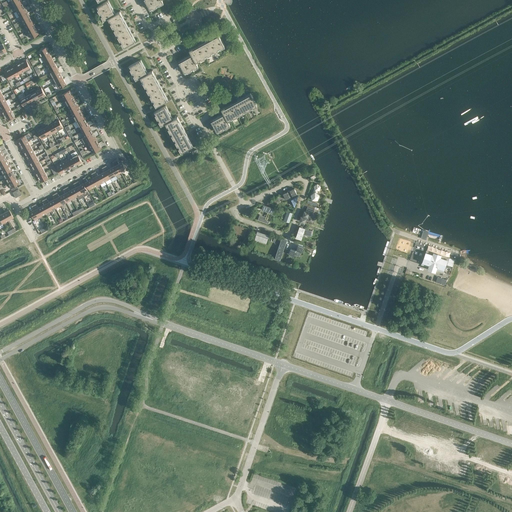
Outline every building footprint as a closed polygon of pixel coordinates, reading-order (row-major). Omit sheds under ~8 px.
[(108,0),(107,1),(98,6),(105,20),(108,18),(109,21),(111,20),(125,46),(136,40),(133,36),(135,35),(134,32),(132,33),(130,29),(132,28),(130,26),(128,27),(126,23),(128,22),(127,19),(125,20),(123,16),(125,15),(123,13),(121,14),(120,11),(116,13),(108,0)] [(144,0),(150,9),(163,1),(162,0),(144,0)] [(24,7),(21,2),(13,6),(16,11),(24,7)] [(27,12),(24,7),(16,11),(19,17),(27,12)] [(30,18),(27,12),(19,17),(22,22),(30,18)] [(33,23),(30,18),(22,22),(25,27),(33,23)] [(35,28),(33,23),(25,27),(28,32),(35,28)] [(39,34),(35,28),(28,32),(31,38),(39,34)] [(218,34),(213,37),(212,35),(210,36),(211,38),(207,40),(206,38),(204,39),(205,41),(201,44),(199,42),(197,43),(198,45),(194,47),(193,45),(191,47),(192,48),(189,50),(191,54),(178,61),(184,72),(198,65),(196,62),(199,60),(198,59),(224,45),(218,34)] [(38,51),(41,57),(49,52),(46,47),(38,51)] [(52,58),(49,52),(41,57),(44,62),(52,58)] [(55,63),(52,58),(44,62),(47,67),(55,63)] [(26,59),(20,62),(25,70),(30,67),(26,59)] [(141,60),(140,60),(130,66),(137,79),(140,77),(142,80),(143,80),(157,105),(168,99),(166,95),(168,94),(166,92),(164,93),(162,88),(164,87),(163,85),(161,86),(159,82),(160,81),(159,79),(157,80),(155,75),(157,74),(156,72),(154,73),(152,70),(148,73),(141,60)] [(25,70),(20,62),(15,65),(19,73),(25,70)] [(57,68),(55,63),(47,67),(49,72),(57,68)] [(19,73),(15,65),(10,68),(14,76),(19,73)] [(14,76),(10,68),(4,71),(9,79),(14,76)] [(60,73),(57,68),(49,72),(52,78),(60,73)] [(63,79),(60,73),(52,78),(55,83),(63,79)] [(66,84),(63,79),(55,83),(58,89),(66,84)] [(46,96),(41,88),(36,91),(40,99),(46,96)] [(72,96),(69,90),(65,93),(64,93),(62,95),(65,100),(72,96)] [(40,99),(36,91),(31,94),(35,102),(40,99)] [(250,93),(246,95),(245,93),(242,95),(243,97),(239,99),(238,97),(236,98),(237,100),(233,102),(232,101),(229,102),(230,104),(226,106),(225,104),(223,105),(224,107),(221,109),(223,113),(210,120),(216,131),(230,124),(228,121),(231,119),(230,118),(256,104),(250,93)] [(35,102),(31,94),(25,97),(30,104),(35,102)] [(75,101),(72,96),(65,100),(67,105),(75,101)] [(30,104),(25,97),(20,100),(24,107),(30,104)] [(9,106),(6,100),(0,103),(0,108),(1,110),(9,106)] [(78,106),(75,101),(67,105),(70,110),(78,106)] [(166,105),(165,106),(164,106),(159,109),(155,111),(162,125),(165,123),(167,126),(168,126),(182,151),(193,145),(191,141),(193,140),(191,137),(189,138),(187,134),(189,133),(188,131),(186,132),(184,128),(185,127),(184,124),(182,125),(180,121),(182,120),(181,118),(179,119),(177,116),(173,118),(172,116),(166,105)] [(12,111),(9,106),(1,110),(4,115),(12,111)] [(81,112),(78,106),(70,110),(73,116),(81,112)] [(15,116),(12,111),(4,115),(7,121),(15,116)] [(84,117),(81,112),(73,116),(76,121),(84,117)] [(87,122),(84,117),(76,121),(79,126),(87,122)] [(63,128),(59,120),(54,123),(58,131),(63,128)] [(90,127),(87,122),(79,126),(82,132),(90,127)] [(58,131),(54,123),(48,126),(53,134),(58,131)] [(53,134),(48,126),(43,129),(47,137),(53,134)] [(93,133),(90,127),(82,132),(85,137),(93,133)] [(47,137),(43,129),(37,132),(42,140),(47,137)] [(95,138),(93,133),(85,137),(88,142),(95,138)] [(28,141),(25,135),(17,139),(20,145),(28,141)] [(98,143),(95,138),(88,142),(90,147),(98,143)] [(31,146),(28,141),(20,145),(23,150),(31,146)] [(101,149),(98,143),(90,147),(93,153),(101,149)] [(34,151),(31,146),(23,150),(26,156),(34,151)] [(37,157),(34,151),(26,156),(29,161),(37,157)] [(77,154),(72,157),(76,165),(82,161),(81,160),(78,155),(77,154)] [(39,162),(37,157),(29,161),(31,166),(39,162)] [(76,165),(72,157),(67,159),(71,167),(76,165)] [(71,167),(67,159),(61,162),(66,170),(71,167)] [(0,169),(9,165),(6,160),(0,163),(0,169)] [(117,160),(115,161),(121,173),(126,170),(127,171),(129,169),(126,163),(124,164),(122,162),(119,164),(117,160)] [(121,173),(115,161),(112,162),(115,166),(111,168),(116,176),(121,173)] [(42,167),(39,162),(31,166),(34,171),(42,167)] [(66,170),(61,162),(56,165),(60,173),(66,170)] [(11,169),(9,165),(0,169),(2,174),(11,169)] [(106,166),(104,167),(110,179),(116,176),(111,168),(108,169),(106,166)] [(45,172),(42,167),(34,171),(37,177),(45,172)] [(110,179),(104,167),(102,168),(104,172),(101,174),(105,181),(110,179)] [(14,174),(11,169),(2,174),(5,179),(14,174)] [(96,171),(93,172),(100,184),(105,181),(101,174),(98,175),(96,171)] [(48,178),(45,172),(37,177),(40,182),(48,178)] [(100,184),(93,172),(91,174),(93,178),(90,179),(95,187),(100,184)] [(16,178),(14,174),(5,179),(7,183),(16,178)] [(85,177),(83,178),(89,190),(95,187),(90,179),(87,181),(85,177)] [(19,183),(16,178),(7,183),(10,188),(19,183)] [(78,181),(76,182),(84,197),(89,194),(83,183),(80,185),(78,181)] [(84,197),(76,182),(74,183),(76,187),(73,189),(77,197),(78,199),(84,197)] [(313,193),(311,197),(315,200),(319,198),(318,193),(316,193),(316,192),(316,190),(316,189),(317,190),(321,188),(319,184),(315,184),(314,188),(315,189),(314,190),(314,193),(313,193)] [(68,187),(65,188),(72,200),(77,197),(73,189),(70,191),(68,187)] [(72,200),(65,188),(63,189),(65,193),(62,195),(67,203),(72,200)] [(297,195),(293,197),(292,196),(297,194),(294,188),(283,194),(286,199),(290,197),(291,198),(291,199),(294,205),(297,195)] [(57,193),(55,194),(61,205),(67,203),(62,195),(59,196),(57,193)] [(61,205),(55,194),(53,195),(55,199),(52,200),(56,208),(61,205)] [(46,198),(44,199),(51,211),(56,208),(52,200),(49,202),(46,198)] [(51,211),(44,199),(42,201),(44,204),(41,206),(45,214),(51,211)] [(36,204),(34,205),(40,217),(45,214),(41,206),(38,208),(36,204)] [(261,210),(272,213),(274,208),(263,204),(261,210)] [(40,217),(34,205),(32,206),(34,210),(30,212),(35,220),(40,217)] [(307,210),(313,212),(314,209),(307,207),(305,211),(304,211),(303,216),(304,216),(303,217),(301,216),(299,221),(304,222),(305,219),(312,222),(314,217),(313,217),(314,215),(312,214),(311,216),(308,215),(309,213),(307,212),(307,210)] [(13,218),(9,210),(3,213),(8,221),(13,218)] [(287,211),(284,220),(289,222),(292,213),(287,211)] [(258,220),(268,224),(270,218),(259,215),(258,220)] [(245,236),(247,228),(234,223),(231,231),(245,236)] [(298,230),(297,230),(298,231),(296,235),(295,237),(301,239),(302,237),(303,237),(302,237),(303,234),(311,235),(310,235),(311,230),(312,230),(305,229),(305,228),(306,228),(299,226),(298,230)] [(269,235),(257,231),(255,238),(267,242),(269,235)] [(270,241),(279,244),(275,256),(275,259),(279,261),(279,260),(280,260),(286,244),(285,244),(286,241),(287,241),(286,241),(287,240),(281,238),(281,239),(272,236),(270,241)] [(302,252),(303,247),(298,245),(296,249),(295,249),(295,250),(290,248),(289,254),(294,256),(296,252),(297,252),(297,251),(302,252)] [(426,250),(421,264),(428,267),(428,269),(435,272),(436,269),(443,272),(448,257),(426,250)]
